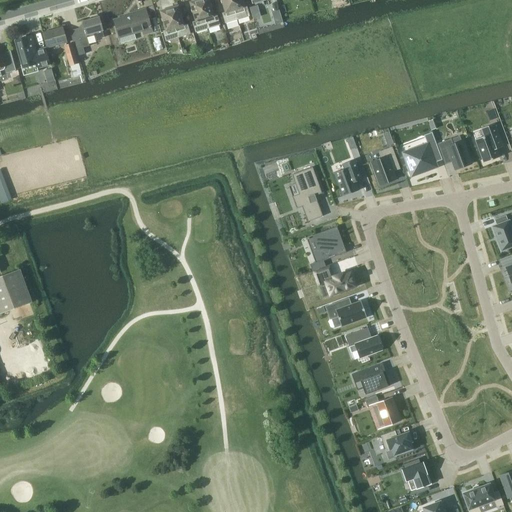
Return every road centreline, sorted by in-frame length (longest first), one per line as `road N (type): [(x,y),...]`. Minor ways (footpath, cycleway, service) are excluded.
road 1 (residential): [(511,435),(472,456),(453,452),(370,237),(375,213),(458,199)]
road 2 (residential): [(511,367),(496,341),(458,199)]
